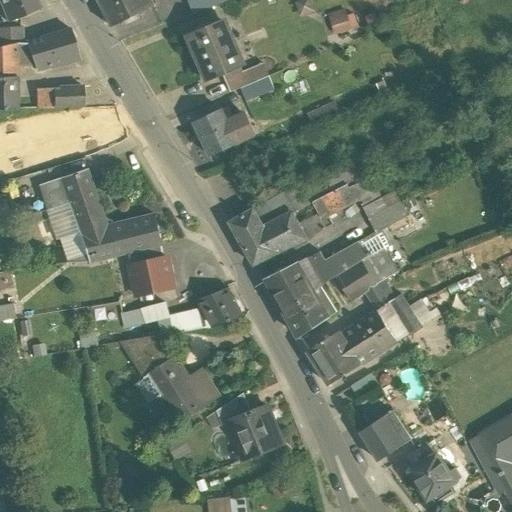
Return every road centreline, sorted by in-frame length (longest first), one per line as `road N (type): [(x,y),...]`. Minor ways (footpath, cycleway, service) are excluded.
road 1 (tertiary): [(143,119),(190,187),(332,457)]
road 2 (residential): [(0,151),(143,119)]
road 3 (tertiary): [(74,0),(143,119)]
